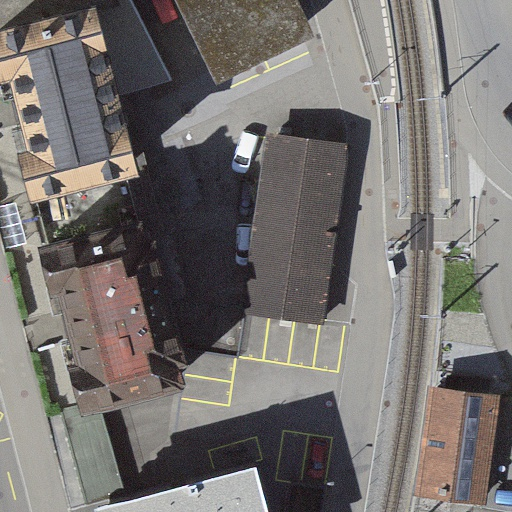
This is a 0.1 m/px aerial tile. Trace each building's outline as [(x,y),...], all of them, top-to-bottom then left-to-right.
[(28,188),(137,162),(97,0),(54,0),(0,13),(0,67),(10,65),(27,135),(16,137),(28,188)] [(172,0),(211,75),(307,25),(293,0),(172,0)] [(350,142),(267,131),(243,311),(325,322),(350,142)] [(147,206),(40,237),(89,403),(196,371),(147,206)] [(429,373),(412,484),(482,494),(500,384),(429,373)] [(270,511),(255,455),(94,497),(98,511),(270,511)]
